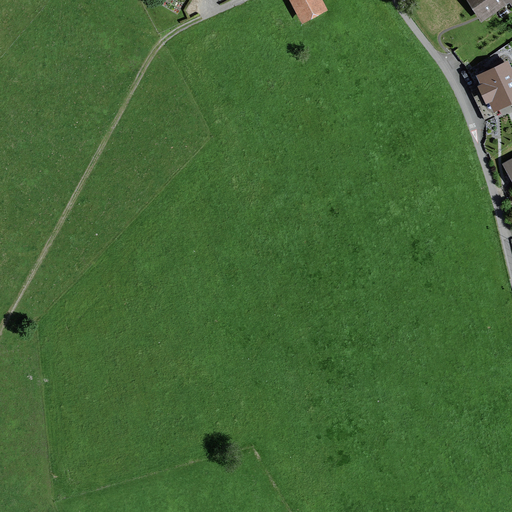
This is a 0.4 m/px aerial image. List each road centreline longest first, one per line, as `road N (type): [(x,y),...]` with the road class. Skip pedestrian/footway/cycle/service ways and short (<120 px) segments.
road 1 (track): [(0,333),(151,57),(165,38),(238,0)]
road 2 (unclassified): [(396,0),(469,116),(511,277)]
